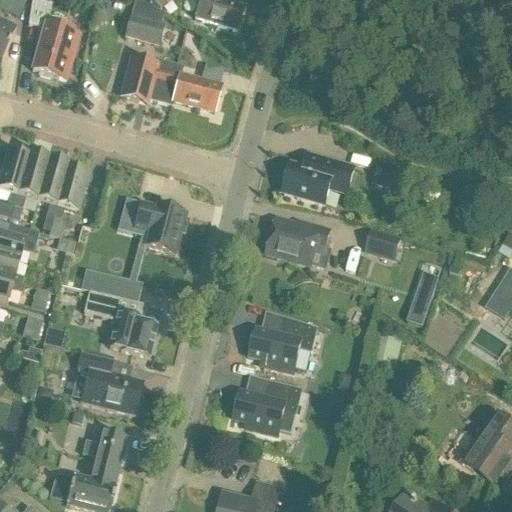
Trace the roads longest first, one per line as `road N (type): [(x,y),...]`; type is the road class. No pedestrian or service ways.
road 1 (tertiary): [(155,511),(241,179)]
road 2 (residential): [(241,179),(0,113)]
road 3 (tertiary): [(241,179),(290,0)]
